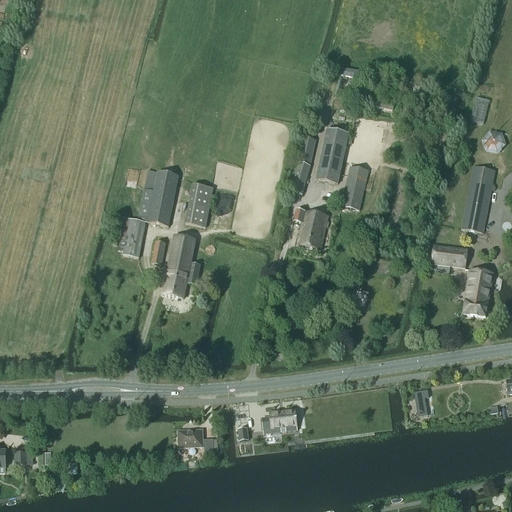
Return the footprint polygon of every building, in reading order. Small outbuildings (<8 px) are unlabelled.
[(22,0),(14,0),(13,8),(20,10),(22,0)] [(362,90),(360,97),(365,99),(368,92),(362,90)] [(351,147),(352,143),(347,142),(348,136),(327,131),(316,182),(337,186),(346,146),(351,147)] [(310,166),(315,143),(303,140),(297,164),(310,166)] [(302,197),(310,168),(299,165),(291,194),(302,197)] [(483,236),(495,173),(473,169),(461,231),(483,236)] [(360,213),(366,183),(368,174),(350,170),(348,179),(341,209),(360,213)] [(167,229),(176,180),(177,178),(148,173),(137,224),(119,220),(114,242),(120,243),(118,253),(123,254),(122,258),(137,261),(145,225),(167,229)] [(204,230),(211,191),(191,187),(184,226),(204,230)] [(321,253),(328,219),(296,212),(294,225),(303,227),(297,248),(321,253)] [(196,288),(197,281),(200,267),(190,265),(195,243),(174,238),(162,297),(183,301),(186,286),(196,288)] [(161,268),(166,245),(156,243),(151,266),(161,268)] [(433,248),(431,267),(466,271),(468,252),(433,248)] [(485,320),(492,276),(470,273),(463,317),(485,320)] [(417,419),(427,418),(424,401),(428,400),(427,393),(414,395),(417,419)] [(261,421),(263,437),(281,435),(280,430),(285,429),(286,434),(297,433),(296,422),(297,422),(296,418),(295,418),(295,413),(279,415),(278,414),(269,415),(270,420),(261,421)] [(238,432),(239,444),(248,442),(247,431),(238,432)] [(179,450),(202,449),(202,433),(178,434),(179,450)] [(205,456),(213,456),(212,442),(204,442),(205,456)] [(16,468),(27,467),(33,467),(33,455),(26,455),(15,456),(16,468)]
